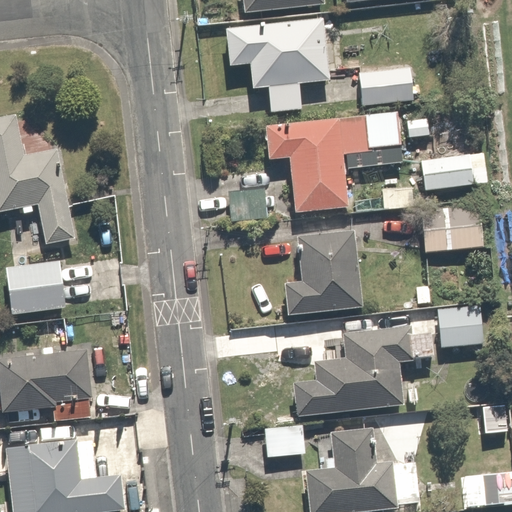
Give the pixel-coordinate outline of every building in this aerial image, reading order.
[(314,25),(312,0),(234,0),(237,31),(314,25)] [(313,36),(207,42),(209,81),(234,79),(236,102),(261,101),(262,125),(294,123),(292,95),(317,93),(313,36)] [(410,80),(353,85),(355,115),(412,110),(410,80)] [(401,162),(397,124),(260,137),(263,170),(285,168),(290,225),(345,220),(340,168),(401,162)] [(14,126),(0,128),(0,223),(30,219),(36,257),(71,252),(57,161),(20,167),(14,126)] [(421,133),(401,134),(402,152),(421,152),(421,133)] [(475,163),(415,171),(420,203),(480,195),(475,163)] [(263,191),(224,194),(227,235),(266,232),(263,191)] [(474,217),(416,221),(419,264),(477,260),(474,217)] [(354,245),(288,250),(291,292),(280,293),(283,331),(360,325),(354,245)] [(58,271),(6,276),(11,326),(63,321),(58,271)] [(480,319),(436,322),(439,359),(484,355),(480,319)] [(410,376),(407,339),(344,344),(346,369),(308,372),(309,389),(287,391),(289,428),(403,419),(399,377),(410,376)] [(85,365),(0,371),(0,431),(51,427),(50,414),(88,411),(85,365)] [(300,434),(262,434),(262,470),(300,470),(300,434)] [(291,482),(292,511),(398,511),(396,471),(373,472),(371,438),(336,440),(338,480),(291,482)] [(75,453),(0,458),(0,473),(3,511),(120,511),(119,490),(78,494),(75,453)] [(511,486),(496,487),(496,506),(511,506),(511,486)]
